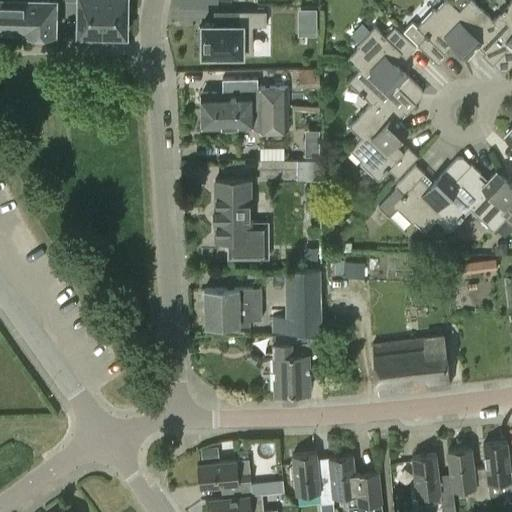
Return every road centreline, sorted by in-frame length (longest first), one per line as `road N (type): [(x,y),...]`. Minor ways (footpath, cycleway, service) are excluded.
road 1 (residential): [(182,419),(151,0)]
road 2 (residential): [(511,396),(325,417),(182,419)]
road 3 (residential): [(105,438),(0,287)]
road 4 (residential): [(480,97),(487,122),(474,137),(454,137),(440,124),(444,98),(460,90),(479,95)]
road 5 (residential): [(105,438),(0,506)]
